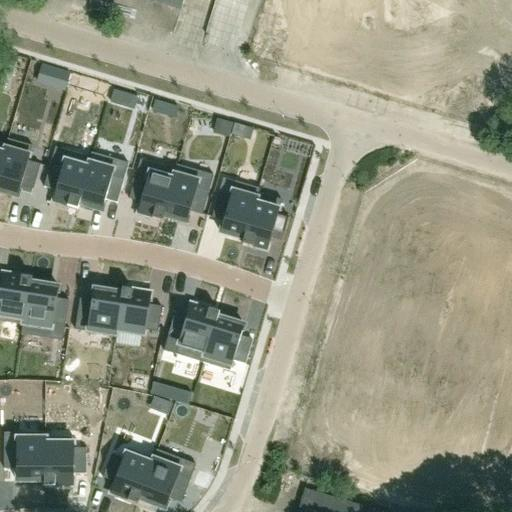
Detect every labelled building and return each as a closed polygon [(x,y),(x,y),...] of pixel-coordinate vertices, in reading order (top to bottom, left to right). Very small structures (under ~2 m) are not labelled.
[(147,0),(180,10),(182,0),(147,0)] [(280,0),(269,46),(403,77),(420,0),(280,0)] [(503,100),(511,62),(511,0),(475,0),(454,88),(503,100)] [(112,17),(134,19),(135,9),(114,6),(112,17)] [(0,70),(12,74),(17,59),(0,54),(0,70)] [(41,66),(37,81),(57,87),(66,90),(70,75),(61,72),(41,66)] [(122,106),(125,94),(114,91),(110,102),(122,106)] [(214,133),(229,137),(233,124),(218,120),(214,133)] [(249,143),(253,130),(234,124),(230,138),(249,143)] [(4,154),(0,168),(0,192),(18,198),(20,192),(21,186),(33,190),(40,165),(28,162),(32,147),(7,139),(3,153),(4,154)] [(51,163),(44,188),(56,191),(52,203),(78,210),(79,205),(78,205),(91,159),(90,158),(67,152),(63,167),(51,163)] [(91,159),(78,205),(79,205),(102,212),(105,200),(117,204),(128,164),(91,154),(90,158),(91,159)] [(140,160),(129,199),(140,203),(137,214),(162,222),(164,217),(163,217),(176,170),(175,170),(140,160)] [(176,170),(163,217),(164,217),(187,224),(190,212),(202,216),(213,176),(176,166),(175,170),(176,170)] [(218,194),(211,218),(223,222),(220,233),(243,240),(244,240),(258,194),(259,194),(260,189),(235,182),(230,197),(218,194)] [(243,240),(242,244),(267,252),(270,240),(282,244),(289,219),(277,215),(282,201),(259,194),(258,194),(244,240),(243,240)] [(511,198),(504,197),(503,197),(497,225),(371,196),(367,215),(383,204),(388,212),(369,296),(461,317),(458,329),(472,350),(482,308),(511,315),(511,198)] [(0,285),(0,322),(22,326),(23,326),(30,283),(31,283),(32,278),(2,273),(0,286),(0,285)] [(22,326),(21,335),(62,342),(69,301),(57,299),(58,287),(31,283),(30,283),(23,326),(22,326)] [(80,299),(75,330),(115,337),(122,294),(121,293),(94,289),(92,301),(80,299)] [(116,337),(115,344),(139,348),(141,336),(144,337),(145,331),(158,333),(162,307),(149,305),(151,293),(122,289),(121,293),(122,294),(115,337),(116,337)] [(175,312),(168,336),(180,340),(175,355),(203,363),(217,317),(218,317),(219,313),(191,304),(187,316),(175,312)] [(217,317),(203,363),(230,372),(233,361),(245,365),(253,341),(241,337),(244,325),(218,317),(217,317)] [(511,432),(378,403),(367,452),(509,485),(511,469),(511,432)] [(4,434),(4,470),(16,470),(16,482),(44,482),(45,482),(45,438),(46,438),(46,434),(4,434)] [(44,482),(44,487),(74,487),(74,475),(86,475),(86,449),(74,449),(74,438),(46,438),(45,438),(45,482),(44,482)] [(154,465),(140,501),(141,502),(167,511),(171,500),(182,505),(191,481),(197,466),(157,452),(153,464),(154,465)] [(113,456),(104,479),(115,484),(111,495),(139,506),(141,502),(140,501),(154,465),(153,464),(127,455),(125,460),(113,456)] [(401,499),(404,490),(373,481),(370,490),(401,499)] [(377,511),(304,489),(297,511),(377,511)]
